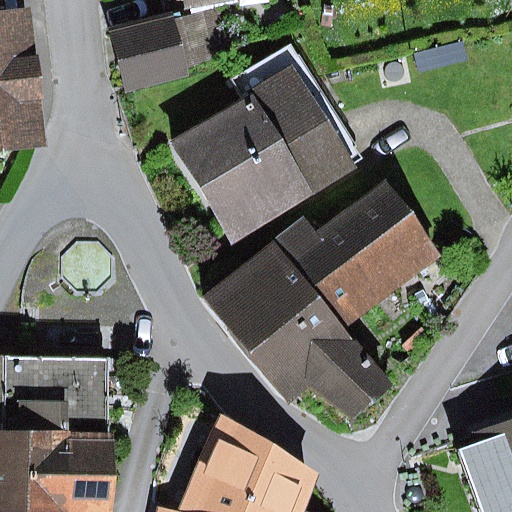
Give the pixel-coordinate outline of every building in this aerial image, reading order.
[(0,151),(49,146),(34,6),(0,10),(0,151)] [(163,23),(102,37),(115,89),(176,75),(163,23)] [(241,96),(173,143),(230,244),(363,160),(290,44),(229,82),(241,96)] [(414,55),(418,72),(467,61),(463,44),(414,55)] [(302,219),(200,306),(282,402),(302,385),(339,428),(389,385),(348,337),(444,255),(383,185),(319,240),(302,219)] [(111,511),(112,357),(0,356),(0,511),(111,511)] [(219,414),(176,511),(307,511),(304,511),(317,474),(219,414)] [(477,446),(457,453),(478,511),(511,511),(511,417),(472,432),(477,446)]
